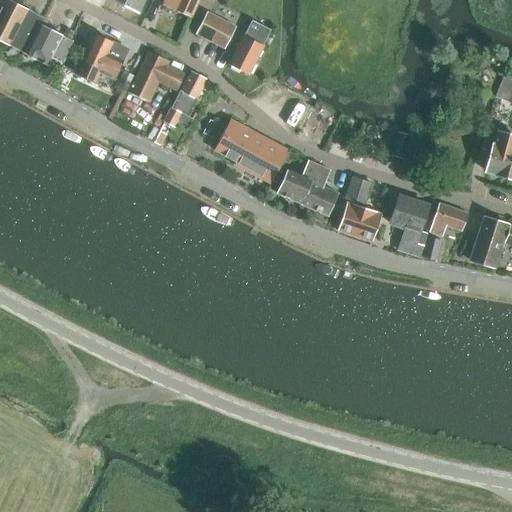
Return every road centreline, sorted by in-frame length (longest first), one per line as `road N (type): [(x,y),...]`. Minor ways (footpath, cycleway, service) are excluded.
road 1 (tertiary): [(511,285),(376,256),(312,233),(0,66)]
road 2 (tertiary): [(511,482),(262,417),(150,370),(0,289)]
road 3 (residential): [(511,211),(324,158),(192,62),(73,0)]
